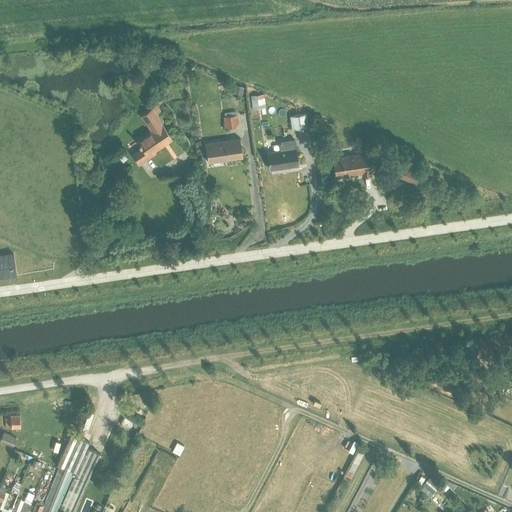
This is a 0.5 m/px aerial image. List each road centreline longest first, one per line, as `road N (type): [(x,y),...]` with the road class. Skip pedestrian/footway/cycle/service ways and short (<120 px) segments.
road 1 (unclassified): [(511,216),(0,290)]
road 2 (unknown): [(511,503),(418,460),(388,511)]
